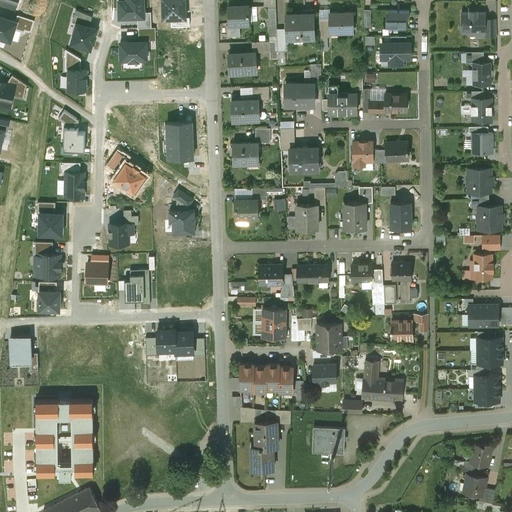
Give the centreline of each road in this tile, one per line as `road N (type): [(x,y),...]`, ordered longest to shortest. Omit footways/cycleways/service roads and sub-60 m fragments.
road 1 (residential): [(421,0),(427,245),(218,249)]
road 2 (residential): [(220,315),(75,319),(75,250),(98,201),(99,99)]
road 3 (residential): [(351,495),(411,429),(511,417)]
road 4 (residential): [(226,500),(220,315)]
road 5 (residential): [(218,249),(212,95)]
road 6 (residential): [(226,500),(351,495)]
road 7 (residential): [(511,162),(504,52),(511,43)]
